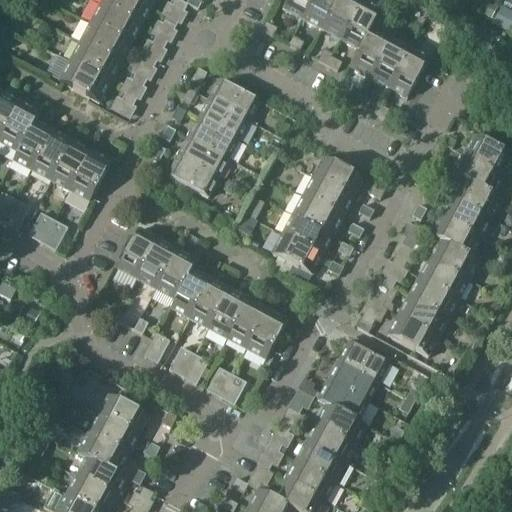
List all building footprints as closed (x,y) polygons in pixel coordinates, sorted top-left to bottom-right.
[(132,0),(104,0),(100,8),(140,29),(151,10),(132,0)] [(132,0),(151,10),(156,0),(132,0)] [(193,0),(189,0),(186,7),(187,8),(192,10),(197,13),(202,4),(193,0)] [(288,0),(282,11),(301,22),(313,0),(288,0)] [(313,0),(301,22),(321,32),(337,0),(313,0)] [(356,0),(337,0),(321,32),(340,42),(361,2),(356,0)] [(173,9),(184,15),(187,8),(186,7),(176,2),(173,9)] [(361,2),(340,42),(358,52),(359,53),(371,29),(372,30),(381,13),(361,2)] [(100,8),(90,26),(130,48),(140,29),(100,8)] [(3,18),(0,24),(0,28),(7,32),(9,27),(8,20),(3,18)] [(162,27),(174,33),(177,27),(177,26),(166,20),(165,21),(162,27)] [(265,24),(261,33),(272,39),(277,30),(265,24)] [(90,26),(80,45),(120,67),(130,48),(90,26)] [(358,52),(349,69),(368,80),(390,40),(372,30),(371,29),(359,53),(358,52)] [(152,46),(152,47),(163,53),(167,46),(167,45),(156,39),(152,46)] [(292,39),(288,47),(299,54),(304,45),(292,39)] [(390,40),(368,80),(387,90),(409,50),(390,40)] [(80,45),(70,64),(110,86),(120,67),(80,45)] [(409,50),(387,90),(407,101),(428,60),(409,50)] [(323,52),(317,64),(326,68),(330,60),(332,57),(323,52)] [(142,65),(141,65),(153,72),(157,65),(157,64),(145,58),(142,65)] [(330,60),(326,68),(337,74),(341,66),(330,60)] [(70,64),(59,85),(99,106),(110,86),(70,64)] [(197,72),(192,82),(201,87),(207,76),(198,71),(197,72)] [(131,84),(142,90),(143,90),(146,83),(135,77),(131,84)] [(219,83),(208,102),(249,123),(259,104),(219,83)] [(352,90),(346,101),(355,105),(360,97),(361,95),(352,90)] [(188,91),(182,102),(190,106),(196,95),(188,91)] [(1,94),(0,96),(0,141),(20,104),(1,94)] [(121,103),(132,109),(136,102),(125,96),(124,97),(121,103)] [(360,97),(355,105),(366,111),(370,103),(360,97)] [(208,102),(198,121),(238,143),(249,123),(208,102)] [(20,104),(0,141),(0,145),(17,154),(18,155),(34,124),(35,124),(40,115),(20,104)] [(378,107),(373,115),(385,122),(390,113),(378,107)] [(177,110),(171,121),(179,125),(186,114),(177,110)] [(198,121),(188,140),(228,161),(238,143),(198,121)] [(17,154),(12,163),(32,174),(54,134),(35,124),(34,124),(18,155),(17,154)] [(167,129),(161,140),(170,144),(176,133),(167,129)] [(54,134),(32,174),(51,184),(72,144),(54,134)] [(445,138),(440,147),(451,153),(456,144),(445,138)] [(511,158),(474,138),(463,158),(464,157),(504,178),(511,163),(511,158)] [(188,140),(178,159),(218,181),(228,161),(188,140)] [(72,144),(51,184),(70,194),(92,154),(72,144)] [(157,148),(151,159),(159,164),(165,152),(157,148)] [(92,154),(70,194),(89,205),(111,165),(92,154)] [(434,157),(430,166),(438,170),(441,172),(446,163),(434,157)] [(463,158),(452,178),(461,182),(461,181),(493,198),(494,198),(504,178),(464,157),(463,158)] [(178,159),(167,179),(181,187),(207,201),(218,181),(178,159)] [(323,161),(312,180),(353,202),(363,183),(323,161)] [(438,170),(432,181),(441,185),(447,175),(441,172),(438,170)] [(167,179),(163,186),(178,194),(181,187),(167,179)] [(312,180),(302,199),(343,221),(353,202),(312,180)] [(461,182),(451,201),(452,200),(492,222),(502,202),(494,198),(493,198),(461,181),(461,182)] [(373,188),(368,197),(380,203),(384,194),(373,188)] [(428,188),(422,199),(431,204),(437,193),(428,188)] [(2,195),(0,198),(0,223),(4,226),(17,203),(2,195)] [(302,199),(292,218),(333,239),(343,221),(302,199)] [(451,201),(440,220),(441,220),(442,219),(482,241),(492,222),(452,200),(451,201)] [(17,203),(4,226),(17,233),(30,210),(17,203)] [(418,207),(412,219),(421,223),(427,212),(418,207)] [(363,208),(358,216),(369,222),(374,214),(363,208)] [(40,216),(28,239),(42,246),(54,223),(40,216)] [(292,218),(282,237),(322,259),(333,239),(292,218)] [(431,236),(430,239),(439,243),(471,260),(472,259),(482,241),(442,219),(441,220),(440,220),(431,236)] [(54,223),(42,246),(56,253),(67,231),(54,223)] [(352,227),(348,235),(359,241),(364,233),(352,227)] [(117,272),(111,283),(130,294),(137,282),(158,243),(139,233),(117,272)] [(282,237),(272,257),(291,268),(311,279),(312,279),(318,268),(322,259),(282,237)] [(401,246),(401,247),(413,253),(417,245),(405,239),(405,240),(401,246)] [(158,243),(137,282),(156,293),(177,253),(158,243)] [(439,243),(429,261),(469,283),(480,264),(472,259),(471,260),(439,243)] [(342,246),(338,254),(349,260),(353,252),(342,246)] [(177,253),(156,293),(174,303),(175,303),(192,272),(197,264),(177,253)] [(391,265),(391,266),(402,271),(403,271),(406,265),(406,264),(395,258),(395,259),(391,265)] [(429,261),(419,280),(459,302),(469,283),(429,261)] [(332,264),(327,273),(335,277),(339,279),(343,271),(340,269),(332,264)] [(174,303),(169,311),(189,322),(211,282),(192,272),(175,303),(174,303)] [(231,272),(226,280),(235,284),(239,276),(231,272)] [(381,284),(381,285),(392,291),(396,284),(396,283),(385,277),(381,284)] [(419,280),(408,300),(449,321),(459,302),(419,280)] [(211,282),(189,322),(208,332),(230,292),(211,282)] [(0,298),(10,304),(15,294),(0,285),(0,298)] [(230,292),(208,332),(228,343),(250,303),(230,292)] [(371,303),(371,304),(382,310),(382,309),(386,303),(374,296),(374,297),(371,303)] [(408,300),(398,319),(439,340),(449,321),(408,300)] [(250,303),(228,343),(247,353),(268,313),(250,303)] [(100,304),(95,312),(107,318),(112,310),(100,304)] [(268,313),(247,353),(266,363),(287,323),(268,313)] [(119,314),(115,322),(126,329),(130,320),(119,314)] [(360,323),(357,330),(368,336),(371,329),(375,323),(375,322),(364,316),(364,317),(360,323)] [(398,319),(388,339),(390,340),(428,360),(439,340),(398,319)] [(140,321),(134,333),(142,338),(148,326),(140,321)] [(153,343),(144,360),(158,367),(169,344),(156,337),(153,343)] [(352,340),(349,345),(367,355),(370,350),(352,340)] [(349,345),(339,364),(379,386),(389,367),(367,355),(349,345)] [(181,350),(169,373),(176,377),(182,380),(195,358),(181,350)] [(195,358),(182,380),(196,388),(202,377),(208,365),(195,358)] [(339,364),(329,383),(368,405),(379,386),(339,364)] [(216,377),(207,393),(219,400),(232,378),(230,377),(219,371),(216,377)] [(232,378),(219,400),(234,408),(246,386),(232,378)] [(329,383),(317,404),(326,408),(358,425),(358,424),(368,405),(329,383)] [(411,390),(406,401),(414,406),(420,395),(411,390)] [(109,398),(98,417),(138,439),(148,419),(109,398)] [(406,401),(400,412),(408,417),(414,406),(406,401)] [(292,404),(288,411),(299,417),(299,416),(302,410),(303,410),(292,404)] [(326,408),(316,426),(356,448),(367,428),(358,424),(358,425),(326,408)] [(168,414),(162,426),(170,430),(177,419),(168,414)] [(98,417),(88,436),(128,458),(138,439),(98,417)] [(281,424),(278,430),(288,436),(289,435),(292,430),(292,429),(281,424)] [(316,426),(306,445),(346,466),(356,448),(316,426)] [(396,430),(390,442),(398,446),(404,434),(396,430)] [(88,436),(77,456),(86,461),(86,460),(118,478),(119,477),(118,477),(128,458),(88,436)] [(271,442),(267,449),(278,456),(278,455),(282,448),(271,442)] [(306,445),(296,464),(336,485),(340,487),(350,469),(346,466),(306,445)] [(151,446),(145,456),(154,461),(160,450),(151,446)] [(86,461),(76,479),(116,501),(127,481),(119,477),(118,478),(86,460),(86,461)] [(261,461),(257,468),(268,474),(271,467),(272,467),(261,461)] [(296,464),(285,483),(325,505),(336,485),(296,464)] [(137,472),(131,483),(140,487),(145,476),(137,472)] [(76,479),(66,498),(91,511),(109,511),(116,501),(76,479)] [(251,480),(247,487),(248,487),(258,493),(261,486),(262,486),(251,480)] [(237,481),(232,489),(243,495),(248,487),(247,487),(237,481)] [(275,502),(293,511),(320,511),(325,505),(285,483),(275,502)] [(139,497),(149,503),(150,502),(153,496),(154,495),(143,489),(139,497)] [(53,491),(43,510),(46,511),(91,511),(66,498),(53,491)] [(258,493),(247,511),(293,511),(275,502),(258,493)] [(226,501),(221,509),(226,511),(234,511),(237,507),(226,501)]
